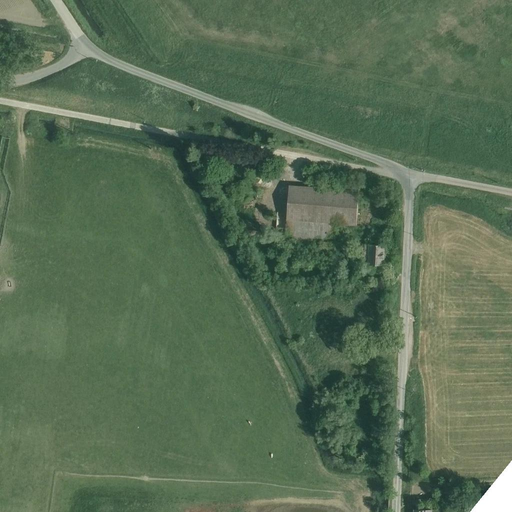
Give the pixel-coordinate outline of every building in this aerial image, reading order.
[(331,190),(348,191),(349,183),(331,181),(331,190)] [(348,191),(331,190),(289,186),(289,191),(279,191),(276,228),(286,229),(285,240),(320,242),(319,252),(342,253),(342,243),(334,242),(336,225),(356,226),(359,192),(348,191)] [(359,243),(359,251),(362,252),(361,265),(384,266),(385,246),(369,245),(369,244),(359,243)] [(429,283),(428,313),(466,315),(467,284),(429,283)] [(511,327),(429,325),(428,353),(511,355),(511,327)]
